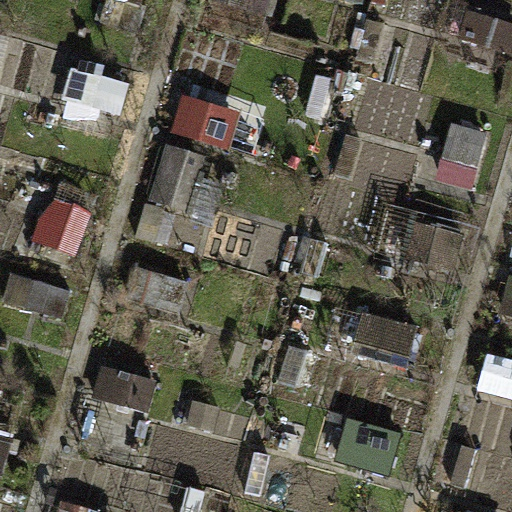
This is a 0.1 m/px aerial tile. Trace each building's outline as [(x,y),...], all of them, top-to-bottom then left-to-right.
[(140,12),(144,0),(109,0),(109,2),(140,12)] [(213,0),(212,4),(275,19),(279,0),(213,0)] [(511,59),(511,58),(511,27),(468,15),(460,44),(511,59)] [(358,63),(376,67),(385,28),(368,24),(358,63)] [(64,104),(123,120),(132,87),(104,80),(106,72),(82,65),(80,74),(72,72),(64,104)] [(323,114),(332,82),(318,78),(309,110),(323,114)] [(423,147),(436,98),(370,80),(357,130),(423,147)] [(174,137),(230,153),(240,118),(183,102),(174,137)] [(440,184),(476,192),(489,137),(453,129),(440,184)] [(357,165),(364,141),(343,135),(336,158),(357,165)] [(169,147),(151,204),(191,216),(209,159),(169,147)] [(40,249),(77,263),(99,204),(62,190),(40,249)] [(139,242),(156,247),(166,212),(149,207),(139,242)] [(457,277),(466,239),(419,228),(422,216),(387,207),(375,257),(457,277)] [(299,277),(321,283),(331,247),(309,242),(299,277)] [(182,319),(191,287),(137,273),(128,305),(182,319)] [(64,325),(72,295),(11,279),(3,308),(64,325)] [(501,318),(511,320),(511,280),(509,280),(501,318)] [(408,372),(419,331),(365,317),(353,357),(408,372)] [(281,387),(298,392),(308,356),(292,351),(281,387)] [(511,385),(511,361),(490,356),(484,378),(511,385)] [(147,420),(157,384),(105,369),(94,405),(147,420)] [(214,436),(221,411),(193,403),(186,428),(214,436)] [(392,478),(400,443),(323,424),(314,459),(392,478)] [(0,477),(5,479),(17,435),(0,431),(0,477)] [(451,487),(467,492),(479,455),(463,450),(451,487)] [(247,495),(265,499),(273,460),(255,456),(247,495)] [(202,511),(208,495),(191,489),(183,511),(202,511)]
